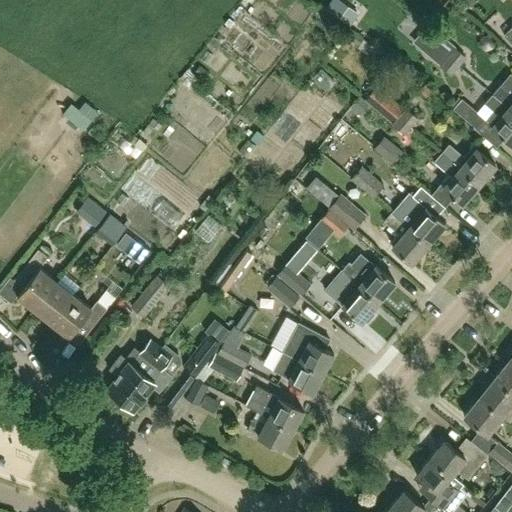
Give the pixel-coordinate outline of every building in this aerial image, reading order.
[(340,0),(332,0),(326,9),(347,24),(356,11),(340,0)] [(464,56),(427,24),(420,32),(446,55),(457,64),(464,56)] [(511,25),(503,34),(511,44),(511,25)] [(457,64),(446,55),(420,32),(413,41),(449,73),(457,64)] [(363,39),(357,47),(368,54),(373,46),(363,39)] [(297,56),(302,72),(316,67),(311,51),(297,56)] [(187,69),(180,78),(183,80),(186,77),(188,79),(193,73),(187,69)] [(333,84),(320,71),(313,78),(326,92),(333,84)] [(193,73),(188,79),(191,81),(194,83),(198,78),(193,73)] [(183,80),(182,82),(187,86),(191,81),(188,79),(186,77),(183,80)] [(191,81),(187,86),(199,96),(203,91),(194,83),(191,81)] [(404,108),(376,84),(363,98),(391,123),(404,108)] [(511,84),(506,91),(499,85),(492,94),(511,111),(511,84)] [(323,126),(330,116),(295,93),(266,135),(295,155),(299,150),(293,146),(312,118),(323,126)] [(511,143),(511,111),(492,94),(485,101),(499,113),(491,123),(477,111),(475,113),(460,99),(452,109),(473,127),(481,118),(490,126),(489,127),(511,145),(511,143)] [(360,97),(350,108),(357,113),(366,102),(360,97)] [(71,103),(62,113),(64,114),(69,118),(78,125),(80,127),(83,130),(85,128),(92,120),(71,103)] [(165,112),(170,126),(185,120),(179,106),(165,112)] [(417,118),(406,108),(399,116),(410,126),(417,118)] [(410,126),(399,116),(393,124),(403,133),(410,126)] [(329,136),(358,155),(367,142),(337,123),(329,136)] [(256,130),(249,138),(257,144),(264,136),(256,130)] [(401,153),(383,137),(374,146),(392,162),(401,153)] [(139,138),(134,144),(142,150),(147,145),(139,138)] [(316,153),(343,177),(356,163),(328,139),(316,153)] [(494,165),(475,148),(474,150),(470,147),(463,156),(448,144),(440,153),(477,185),(494,165)] [(477,185),(440,153),(433,162),(447,174),(439,183),(442,186),(441,187),(460,204),(477,185)] [(383,184),(362,166),(358,170),(357,169),(351,176),(374,195),(383,184)] [(316,176),(306,187),(328,207),(338,195),(316,176)] [(295,181),(288,190),(298,198),(305,189),(295,181)] [(363,215),(339,194),(338,195),(328,207),(352,227),(363,215)] [(208,195),(204,200),(209,205),(214,199),(208,195)] [(82,214),(93,200),(88,196),(77,210),(82,214)] [(204,200),(199,206),(205,210),(209,205),(204,200)] [(398,203),(391,212),(427,243),(443,223),(424,207),(415,218),(398,203)] [(346,224),(328,209),(319,219),(337,234),(346,224)] [(410,262),(427,243),(391,212),(383,221),(395,231),(388,240),(392,244),(391,246),(410,262)] [(126,226),(110,213),(98,228),(114,241),(126,226)] [(222,228),(208,217),(195,233),(208,245),(222,228)] [(126,232),(116,244),(124,250),(134,238),(126,232)] [(56,280),(40,267),(49,257),(48,256),(51,252),(43,245),(40,250),(38,248),(13,280),(23,287),(17,295),(34,308),(56,280)] [(244,248),(218,285),(225,290),(252,254),(244,248)] [(378,301),(395,282),(375,265),(366,276),(349,260),(341,270),(359,285),(378,301)] [(309,283),(286,262),(277,272),(301,293),(309,283)] [(371,309),(378,301),(359,285),(341,270),(338,267),(321,286),(361,321),(362,319),(367,321),(373,314),(371,309)] [(143,316),(169,285),(157,275),(131,306),(143,316)] [(298,296),(275,276),(267,286),(290,306),(298,296)] [(52,322),(74,294),(56,280),(34,308),(52,322)] [(106,290),(97,301),(107,309),(116,298),(106,290)] [(85,336),(107,309),(97,301),(91,308),(74,294),(52,322),(69,336),(75,329),(85,336)] [(243,331),(257,310),(249,305),(235,326),(243,331)] [(332,353),(323,348),(328,339),(297,322),(287,342),(282,351),(322,372),(332,353)] [(196,374),(219,341),(206,332),(183,365),(196,374)] [(119,399),(162,346),(151,338),(140,352),(134,347),(125,358),(120,354),(109,368),(116,374),(105,388),(119,399)] [(250,353),(224,339),(217,352),(243,366),(250,353)] [(158,391),(171,375),(162,367),(172,355),(162,346),(119,399),(132,410),(152,386),(158,391)] [(311,392),(322,372),(282,351),(272,370),(287,378),(287,379),(311,392)] [(208,364),(236,379),(243,367),(215,352),(208,364)] [(511,361),(509,359),(494,377),(511,392),(511,361)] [(197,403),(208,384),(196,377),(185,397),(197,403)] [(511,408),(509,406),(511,402),(511,392),(494,377),(479,396),(502,414),(510,420),(511,417),(511,408)] [(292,429),(302,410),(277,396),(256,385),(245,404),(267,415),(292,429)] [(205,395),(200,405),(211,411),(216,400),(205,395)] [(463,415),(486,434),(502,414),(479,396),(463,415)] [(281,448),(292,429),(267,415),(263,423),(250,418),(247,428),(258,432),(257,435),(281,448)] [(345,433),(349,423),(331,416),(327,426),(345,433)] [(451,474),(456,468),(468,478),(487,455),(465,437),(455,449),(443,440),(429,457),(451,474)] [(511,470),(511,453),(497,441),(488,452),(511,471),(511,470)] [(428,490),(425,494),(447,511),(449,511),(466,492),(460,487),(463,484),(451,474),(429,457),(416,474),(427,483),(428,490)] [(427,511),(423,510),(425,507),(403,490),(389,507),(395,511),(427,511)]
